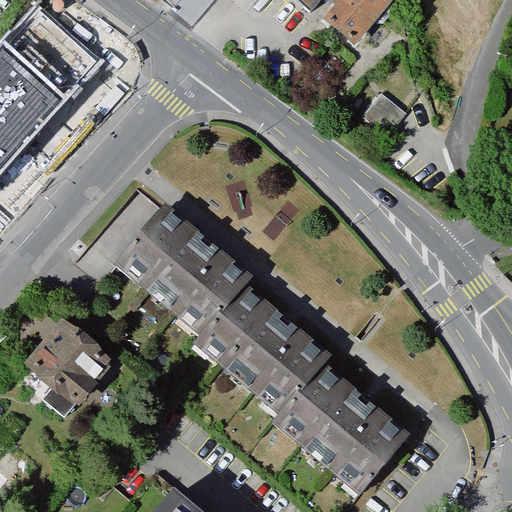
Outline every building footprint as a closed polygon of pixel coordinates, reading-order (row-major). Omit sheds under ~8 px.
[(290,0),(314,19),(328,1),(340,11),(326,27),(359,54),(380,28),(388,30),(395,21),(393,13),(396,9),(384,0),(290,0)] [(258,282),(171,211),(120,273),(206,344),(250,291),(258,282)] [(337,362),(250,291),(206,344),(199,352),(286,424),(330,371),(337,362)] [(61,390),(49,404),(70,422),(117,365),(70,325),(34,368),(61,390)] [(0,385),(17,368),(0,352),(0,385)] [(417,443),(330,371),(286,424),(279,432),(367,504),(417,443)] [(199,511),(183,498),(170,511),(199,511)]
